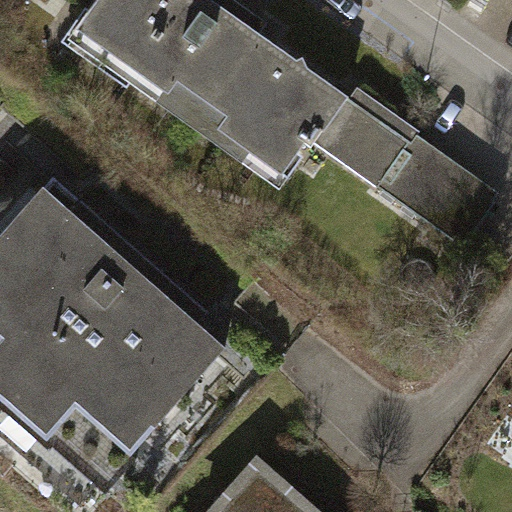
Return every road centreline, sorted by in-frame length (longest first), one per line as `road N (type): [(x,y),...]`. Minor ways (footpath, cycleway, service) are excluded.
road 1 (residential): [(283,360),(343,410),(402,433),(461,400),(511,324)]
road 2 (residential): [(511,93),(382,0)]
